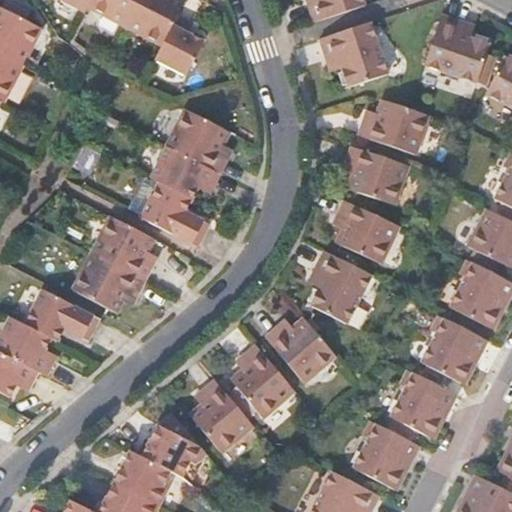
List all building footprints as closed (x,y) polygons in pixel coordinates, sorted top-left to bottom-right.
[(58,0),(84,12),(88,6),(90,0),(58,0)] [(90,0),(88,6),(125,25),(137,0),(90,0)] [(137,0),(125,25),(161,44),(177,14),(183,0),(137,0)] [(304,0),(312,21),(362,4),(360,0),(304,0)] [(0,52),(24,64),(42,28),(0,5),(0,52)] [(441,11),(424,63),(476,80),(490,39),(460,29),(463,18),(441,11)] [(161,44),(154,59),(187,76),(205,40),(188,32),(193,22),(177,14),(161,44)] [(317,38),(325,60),(336,56),(345,86),(386,73),(368,21),(317,38)] [(0,99),(5,102),(24,64),(0,52),(0,99)] [(511,58),(505,55),(485,92),(511,105),(511,58)] [(363,115),(357,135),(415,154),(430,114),(409,107),(382,97),(374,119),(363,115)] [(182,108),(165,144),(167,145),(220,172),(229,155),(218,150),(228,132),(182,108)] [(354,166),(346,187),(394,203),(407,163),(350,144),(343,163),(354,166)] [(167,145),(150,177),(158,181),(191,198),(199,181),(213,188),(220,172),(167,145)] [(511,164),(495,198),(511,206),(511,164)] [(158,181),(141,217),(198,246),(210,223),(185,209),(191,198),(158,181)] [(346,222),(336,243),(381,263),(399,226),(343,200),(335,217),(346,222)] [(511,220),(487,208),(468,246),(511,267),(511,220)] [(110,216),(92,253),(146,281),(155,263),(146,258),(155,239),(110,216)] [(323,276),(309,304),(346,323),(372,275),(323,249),(312,270),(323,276)] [(92,253),(73,290),(118,312),(128,292),(138,297),(146,281),(92,253)] [(511,281),(474,262),(452,307),(491,327),(492,324),(497,324),(503,313),(500,309),(507,297),(511,298),(511,295),(511,281)] [(44,289),(26,324),(53,338),(59,342),(65,330),(90,342),(101,318),(44,289)] [(11,317),(0,337),(0,351),(38,371),(47,376),(55,360),(44,355),(53,338),(26,324),(11,317)] [(263,336),(303,384),(335,357),(302,318),(286,332),(279,324),(263,336)] [(446,318),(422,362),(463,382),(463,380),(469,380),(474,369),(471,364),(478,351),(483,353),(488,340),(446,318)] [(229,381),(262,419),(294,391),(255,344),(240,357),(247,365),(229,381)] [(0,391),(10,397),(18,380),(30,387),(38,371),(0,351),(0,391)] [(412,371),(389,416),(430,436),(431,434),(436,433),(442,423),(439,418),(446,406),(449,408),(456,394),(412,371)] [(188,415),(221,453),(254,425),(213,379),(198,392),(206,400),(188,415)] [(157,424),(142,454),(170,469),(181,475),(188,460),(196,464),(208,453),(172,411),(157,424)] [(375,423),(352,467),(395,488),(395,486),(400,485),(405,475),(402,470),(409,457),(413,459),(420,446),(375,423)] [(503,455),(496,467),(499,471),(498,473),(511,479),(511,436),(510,441),(511,442),(511,444),(507,455),(503,455)] [(131,448),(114,481),(159,504),(167,489),(161,486),(170,469),(142,454),(131,448)] [(332,470),(312,511),(358,511),(360,510),(364,511),(372,511),(380,495),(332,470)] [(459,504),(455,511),(510,511),(511,509),(511,492),(474,473),(467,488),(471,490),(464,504),(459,504)] [(114,481),(98,511),(99,511),(154,511),(159,504),(114,481)] [(71,497),(63,511),(99,511),(98,511),(71,497)]
